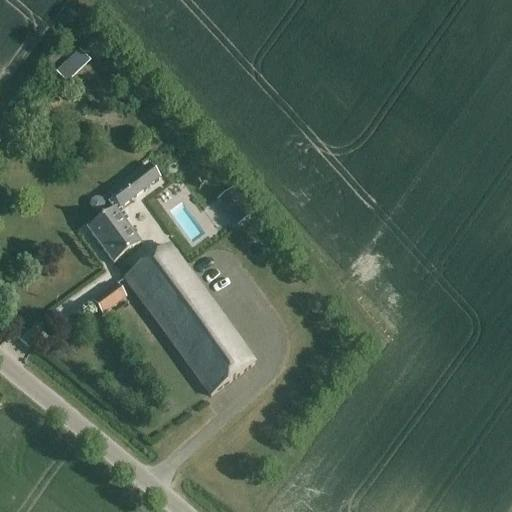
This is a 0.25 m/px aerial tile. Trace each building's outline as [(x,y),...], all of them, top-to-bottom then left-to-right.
[(129,223),(119,209),(133,199),(157,181),(148,168),(124,186),(123,185),(109,196),(113,200),(109,203),(115,212),(88,231),(113,266),(140,247),(125,225),(129,223)] [(246,205),(229,218),(237,228),(254,215),(246,205)] [(169,250),(124,283),(210,400),(255,367),(169,250)] [(212,288),(222,282),(208,262),(199,268),(212,288)] [(116,286),(93,303),(103,316),(126,300),(116,286)] [(54,299),(61,310),(77,299),(70,289),(54,299)]
